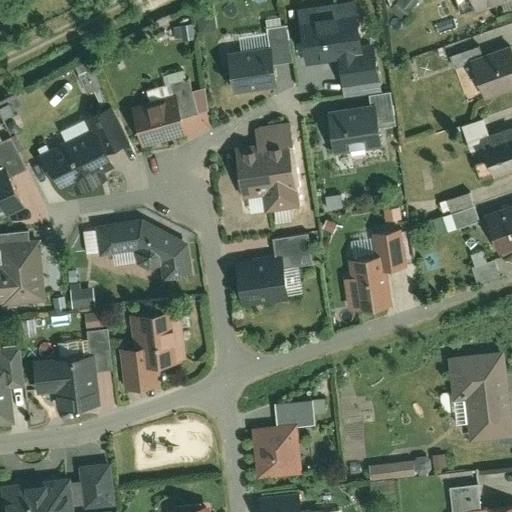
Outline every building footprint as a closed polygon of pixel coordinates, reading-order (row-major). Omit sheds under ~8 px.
[(362,0),(349,0),(306,6),(314,63),(349,59),(354,97),(378,94),(390,92),(382,41),(368,43),(362,0)] [(511,0),(483,0),(487,10),(511,1),(511,0)] [(199,24),(187,28),(191,42),(203,38),(199,24)] [(281,45),(283,63),(299,61),(295,25),(276,27),(279,46),(281,45)] [(237,51),(242,92),(286,86),(283,63),(281,45),(279,46),(237,51)] [(481,60),(492,55),(488,45),(458,57),(463,70),(482,63),(481,60)] [(496,97),(511,90),(511,47),(492,55),(481,60),(482,63),(496,97)] [(182,84),(193,81),(191,71),(177,75),(179,85),(182,84)] [(185,96),(191,118),(207,113),(201,92),(198,80),(193,81),(182,84),(185,96)] [(214,89),(201,92),(207,113),(216,111),(214,89)] [(390,92),(378,94),(379,104),(386,103),(389,125),(405,122),(401,91),(390,92)] [(141,107),(152,146),(195,135),(191,118),(185,96),(141,107)] [(99,129),(48,154),(60,178),(66,175),(73,189),(82,185),(86,192),(115,178),(111,170),(122,165),(114,149),(136,138),(119,103),(93,116),(99,129)] [(389,125),(386,103),(379,104),(338,110),(344,153),(392,146),(389,125)] [(480,152),(495,146),(492,137),(498,135),(492,118),(470,127),(480,152)] [(430,119),(414,122),(416,135),(432,133),(430,119)] [(246,145),(254,198),(271,195),(274,211),(308,205),(299,144),(301,143),(298,121),(264,126),(266,142),(246,145)] [(506,176),(511,173),(511,129),(498,135),(492,137),(495,146),(506,176)] [(0,145),(0,158),(5,170),(13,166),(18,175),(35,167),(21,136),(0,145)] [(5,170),(0,171),(0,221),(32,206),(18,175),(13,166),(5,170)] [(407,188),(394,191),(398,205),(410,203),(407,188)] [(465,228),(489,220),(479,192),(455,200),(465,228)] [(508,250),(511,248),(511,203),(494,210),(508,250)] [(151,217),(106,223),(110,253),(144,248),(146,262),(157,268),(171,266),(173,278),(200,275),(196,240),(151,217)] [(0,238),(1,244),(11,243),(37,240),(35,229),(0,233),(0,238)] [(373,235),(376,257),(383,256),(385,272),(404,269),(398,231),(373,235)] [(291,255),(293,267),(321,263),(317,234),(281,239),(283,256),(291,255)] [(0,304),(54,298),(47,239),(37,240),(11,243),(13,265),(0,266),(0,304)] [(245,261),(252,304),(297,297),(293,267),(291,255),(283,256),(245,261)] [(376,257),(347,261),(350,278),(343,279),(348,310),(355,309),(356,314),(391,308),(385,272),(383,256),(376,257)] [(486,284),(506,277),(501,262),(481,269),(486,284)] [(71,296),(59,297),(61,309),(73,307),(71,296)] [(191,358),(185,310),(139,315),(143,345),(128,347),(133,388),(166,384),(164,361),(191,358)] [(95,312),(97,330),(109,329),(107,311),(95,312)] [(102,353),(104,370),(121,368),(116,328),(109,329),(97,330),(96,331),(99,353),(102,353)] [(0,425),(21,423),(16,386),(31,384),(26,344),(13,346),(14,349),(8,349),(10,364),(0,365),(0,425)] [(511,437),(511,378),(508,350),(455,357),(461,401),(472,400),(477,442),(511,437)] [(99,353),(60,358),(66,408),(108,403),(104,370),(102,353),(99,353)] [(279,401),(281,423),(302,421),(319,419),(317,397),(279,401)] [(281,423),(257,425),(262,476),(307,472),(302,421),(281,423)] [(80,505),(92,504),(92,507),(121,504),(117,461),(88,464),(89,480),(78,481),(80,505)] [(420,461),(377,466),(379,482),(422,476),(420,461)] [(33,481),(9,483),(12,511),(80,511),(80,505),(78,481),(77,476),(64,477),(64,474),(33,478),(33,481)] [(473,511),(476,511),(489,510),(485,484),(457,488),(460,511),(473,511)] [(311,511),(310,493),(265,496),(266,511),(333,511),(328,511),(311,511)]
